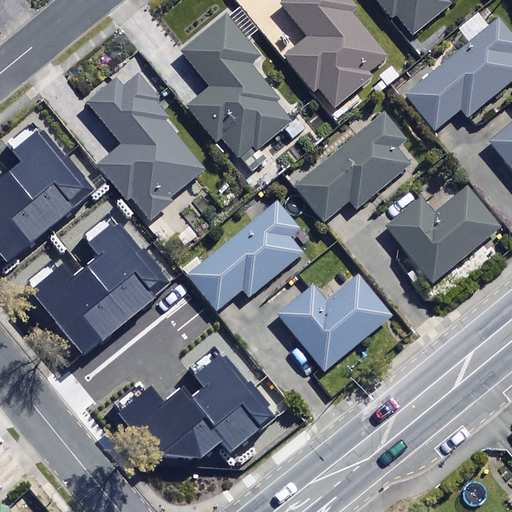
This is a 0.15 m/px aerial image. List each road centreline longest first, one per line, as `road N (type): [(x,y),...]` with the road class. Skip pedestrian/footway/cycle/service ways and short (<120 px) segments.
road 1 (secondary): [(511,331),(292,511)]
road 2 (residential): [(0,366),(118,511)]
